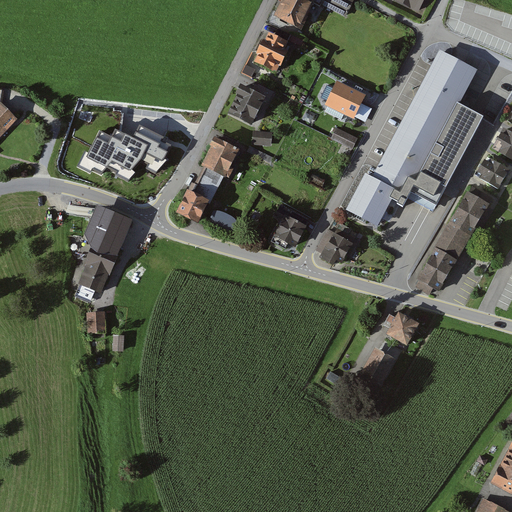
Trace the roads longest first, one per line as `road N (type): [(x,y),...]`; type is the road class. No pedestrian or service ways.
road 1 (residential): [(432,31),(304,267)]
road 2 (residential): [(153,218),(269,0)]
road 3 (residential): [(511,326),(304,267)]
road 4 (residential): [(304,267),(209,244),(153,218)]
road 5 (unclassified): [(153,218),(79,190),(0,189)]
